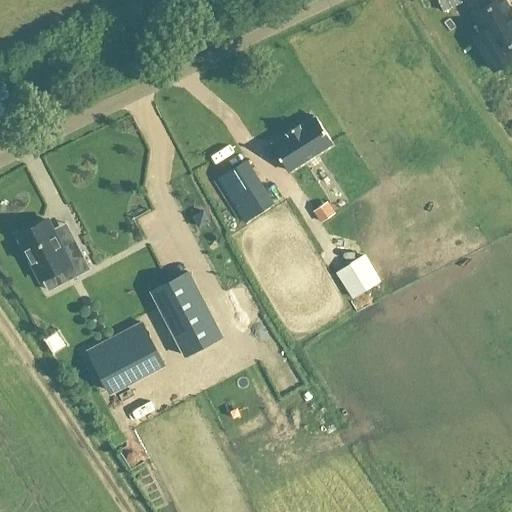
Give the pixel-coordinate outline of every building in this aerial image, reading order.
[(497,0),(488,0),(477,7),(479,10),(474,13),(485,31),(474,37),(494,71),(511,60),(511,10),(511,8),(509,9),(503,0),(497,0)] [(258,245),(436,155),(416,114),(271,188),(281,207),(248,224),(258,245)] [(288,135),(272,146),(289,173),(333,145),(316,118),(300,128),(298,126),(287,134),(288,135)] [(247,161),(218,180),(245,223),(274,204),(247,161)] [(17,228),(52,207),(42,189),(7,211),(17,228)] [(47,221),(18,236),(41,281),(61,270),(68,282),(91,270),(75,241),(61,248),(47,221)] [(187,274),(152,293),(185,357),(221,338),(187,274)]
